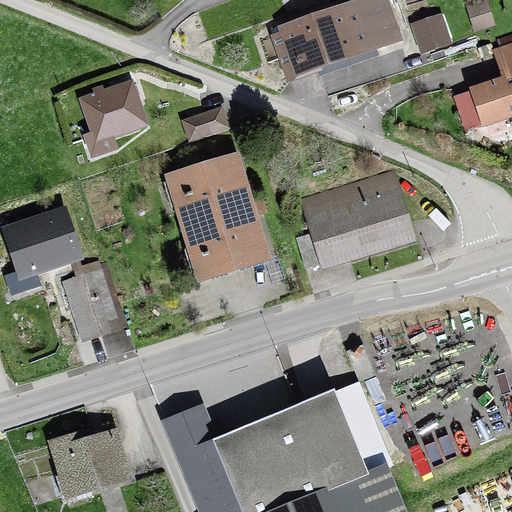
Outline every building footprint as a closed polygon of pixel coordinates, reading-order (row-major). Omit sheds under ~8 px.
[(370,0),(284,30),(300,77),(321,70),(319,65),(398,38),(384,0),(370,0)] [(441,15),(412,25),(422,53),(450,44),(441,15)] [(511,45),(494,51),(504,80),(472,91),(483,125),(511,115),(511,45)] [(112,137),(146,125),(131,83),(82,100),(93,134),(85,137),(92,156),(116,148),(112,137)] [(184,122),(190,139),(226,126),(220,109),(184,122)] [(202,256),(208,276),(265,259),(235,159),(177,177),(184,197),(177,199),(195,258),(202,256)] [(393,171),(302,199),(313,234),(297,239),(305,267),(321,262),(323,267),(414,239),(393,171)] [(21,276),(78,256),(63,212),(6,231),(21,276)] [(84,340),(118,329),(99,272),(66,283),(84,340)] [(375,375),(363,347),(348,354),(359,381),(375,375)] [(335,392),(333,393),(360,458),(366,474),(384,466),(391,464),(357,383),(335,392)] [(200,409),(195,396),(160,410),(202,511),(231,511),(241,508),(242,511),(275,511),(333,489),(333,487),(366,474),(360,458),(333,393),(332,392),(245,427),(242,419),(226,398),(200,409)] [(90,488),(127,477),(114,434),(84,443),(82,435),(53,444),(63,474),(55,476),(63,500),(67,504),(92,496),(90,488)] [(275,511),(342,511),(333,489),(275,511)]
